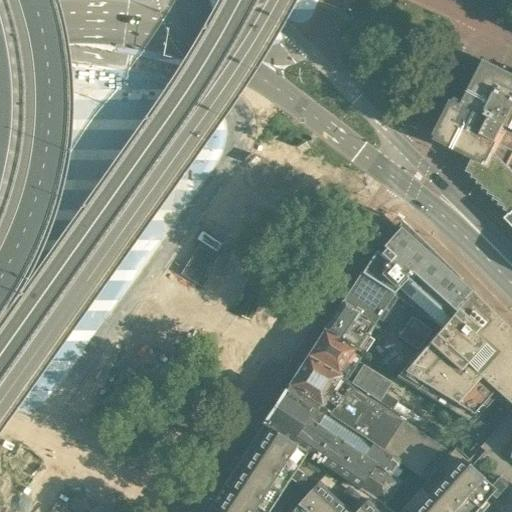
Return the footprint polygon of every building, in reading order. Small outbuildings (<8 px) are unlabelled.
[(453,97),(457,99),(437,141),(460,152),(474,159),(490,167),(501,145),(511,150),(511,78),(487,66),(477,85),(462,80),(453,97)] [(490,167),(474,159),(469,170),(511,213),(511,170),(508,166),(511,157),(511,150),(501,145),(490,167)] [(469,170),(474,159),(460,152),(457,157),(469,170)] [(378,255),(374,252),(360,274),(396,299),(440,328),(454,312),(470,292),(469,291),(469,292),(398,229),(382,246),(381,248),(383,250),(378,255)] [(360,274),(341,303),(373,325),(376,320),(381,323),(396,299),(360,274)] [(444,457),(425,479),(424,480),(426,482),(400,511),(390,511),(383,507),(357,490),(305,454),(261,425),(231,472),(204,511),(511,511),(511,334),(470,292),(454,312),(440,328),(420,351),(415,353),(394,378),(471,424),(477,417),(473,414),(493,392),(511,408),(511,418),(483,451),(479,447),(474,452),(467,460),(454,449),(450,453),(448,452),(444,457)] [(341,303),(323,331),(353,350),(357,353),(363,357),(373,340),(366,335),(373,325),(341,303)] [(415,351),(429,330),(409,317),(395,337),(415,351)] [(351,354),(353,350),(323,331),(307,356),(338,375),(341,377),(340,378),(378,403),(378,402),(392,411),(398,402),(384,393),(390,383),(357,362),(359,359),(351,354)] [(413,355),(406,350),(402,357),(408,361),(413,355)] [(341,377),(338,375),(307,356),(287,386),(325,411),(324,412),(337,420),(348,426),(348,425),(381,447),(380,448),(425,479),(444,457),(443,451),(399,421),(398,421),(347,388),(341,397),(332,391),(340,378),(341,377)] [(325,411),(287,386),(261,425),(305,454),(357,490),(383,507),(400,483),(390,476),(398,463),(390,458),(335,422),(337,420),(324,412),(325,411)]
